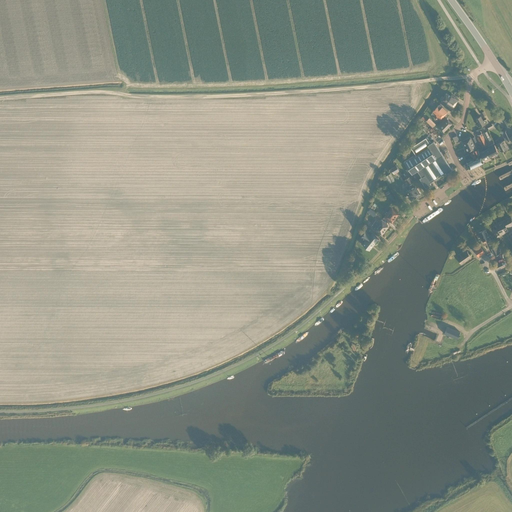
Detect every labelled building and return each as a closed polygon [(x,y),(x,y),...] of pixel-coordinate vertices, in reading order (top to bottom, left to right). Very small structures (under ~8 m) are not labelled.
[(447,106),(452,109),(459,99),(455,97),(452,95),(451,96),(446,93),(441,101),(442,101),(441,102),(445,105),(446,105),(448,106),(447,106)] [(438,118),(440,120),(447,112),(439,105),(433,112),(437,115),(436,116),(437,117),(438,118)] [(485,124),(488,122),(486,119),(483,121),(481,116),(476,119),(480,127),(485,124)] [(426,121),(433,127),(436,124),(430,118),(426,121)] [(437,126),(443,132),(452,124),(446,118),(437,126)] [(509,142),(511,141),(511,135),(510,137),(506,129),(503,130),(509,142)] [(477,138),(482,147),(485,146),(487,145),(482,134),(478,136),(479,137),(477,138)] [(473,151),(477,149),(476,149),(471,137),(462,141),(468,153),(473,151)] [(425,138),(411,147),(416,155),(414,157),(413,155),(404,161),(409,168),(406,170),(410,175),(417,170),(422,176),(420,178),(426,187),(431,183),(430,182),(445,172),(446,173),(453,169),(434,140),(429,144),(425,138)] [(497,143),(501,151),(507,148),(503,140),(500,142),(498,139),(496,140),(497,143)] [(485,148),(486,150),(489,157),(498,153),(494,144),(488,146),(489,148),(486,149),(485,146),(482,147),(483,149),(485,148)] [(484,161),(483,160),(480,153),(479,150),(476,149),(477,149),(473,151),(468,153),(469,156),(465,158),(467,163),(464,165),(466,170),(470,168),(484,161)] [(483,160),(489,157),(486,150),(480,153),(483,160)] [(399,171),(396,165),(391,168),(394,174),(399,171)] [(390,173),(385,176),(388,184),(394,180),(390,173)] [(409,184),(410,185),(411,187),(412,187),(413,188),(412,189),(413,190),(412,191),(415,197),(421,193),(415,185),(413,182),(409,184)] [(411,187),(410,185),(409,186),(408,186),(410,189),(406,191),(411,200),(415,197),(412,191),(413,190),(412,189),(413,188),(412,187),(411,187)] [(386,195),(393,205),(396,202),(394,199),(395,199),(392,193),(391,194),(390,192),(386,195)] [(392,222),(398,214),(397,213),(398,212),(392,207),(384,217),(390,222),(391,221),(392,222)] [(505,228),(504,229),(505,233),(506,234),(509,233),(508,231),(509,231),(507,227),(510,226),(510,224),(511,223),(511,218),(511,217),(502,221),(505,228)] [(376,220),(375,222),(385,230),(388,227),(387,226),(388,225),(382,219),(379,222),(376,220)] [(505,228),(502,221),(502,220),(493,225),(494,229),(493,229),(497,237),(505,233),(504,229),(505,228)] [(380,234),(381,233),(382,234),(385,230),(375,222),(372,224),(376,227),(374,229),(380,234)] [(485,229),(479,232),(483,240),(487,238),(489,243),(494,241),(491,235),(489,236),(485,229)] [(362,244),(368,249),(371,244),(373,246),(378,239),(379,239),(371,233),(371,234),(370,235),(366,231),(361,237),(361,238),(361,237),(366,241),(363,244),(362,244)] [(473,249),(479,257),(485,253),(479,245),(473,249)] [(491,249),(495,256),(500,254),(498,251),(500,250),(498,246),(491,249)] [(456,256),(461,264),(471,257),(467,251),(461,256),(460,254),(456,256)] [(444,334),(457,339),(460,332),(447,327),(444,334)]
